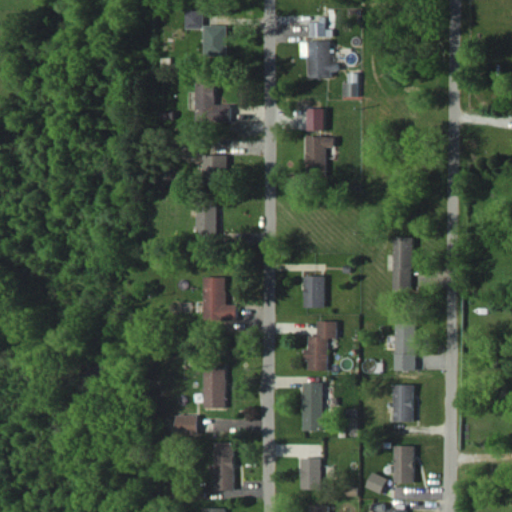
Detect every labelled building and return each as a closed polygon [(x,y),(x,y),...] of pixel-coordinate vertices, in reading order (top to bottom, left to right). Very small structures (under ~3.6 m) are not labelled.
[(206,9),(187,10),(187,28),(206,27),(206,9)] [(328,21),(312,22),(313,36),(328,36),(328,21)] [(229,24),(206,25),(207,54),(230,54),(229,24)] [(332,40),(303,40),(303,55),(311,55),(312,77),(334,77),(334,70),(340,70),(340,62),(333,62),(332,40)] [(199,121),(234,121),(234,104),(218,104),(218,79),(199,79),(199,121)] [(345,95),(359,96),(359,82),(346,82),(345,95)] [(327,107),(310,107),(310,129),(327,129),(327,107)] [(329,146),(337,145),(337,135),(309,136),(309,150),(303,150),(303,171),(329,170),(329,146)] [(207,176),(230,177),(231,154),(208,154),(207,176)] [(220,242),(221,206),(201,205),(200,242),(220,242)] [(396,288),(414,289),(415,236),(397,236),(396,288)] [(207,321),(240,320),(240,303),(229,303),(229,275),(206,276),(207,321)] [(328,307),(328,275),(308,275),(308,307),(328,307)] [(341,320),(322,320),(322,334),(313,334),(313,348),(308,348),(308,358),(313,358),(313,370),(332,370),(332,337),(341,337),(341,320)] [(418,369),(418,322),(398,322),(398,369),(418,369)] [(228,407),(228,365),(207,364),(207,407),(228,407)] [(327,429),(328,381),(308,381),(307,429),(327,429)] [(399,421),(418,421),(417,383),(398,384),(399,421)] [(179,434),(200,433),(200,414),(179,415),(179,434)] [(217,489),(236,489),(237,442),(218,441),(217,489)] [(418,444),(398,445),(399,482),(418,482),(418,444)] [(324,457),(305,457),(304,489),(324,489),(324,457)] [(370,487),(385,493),(391,478),(376,471),(370,487)]
